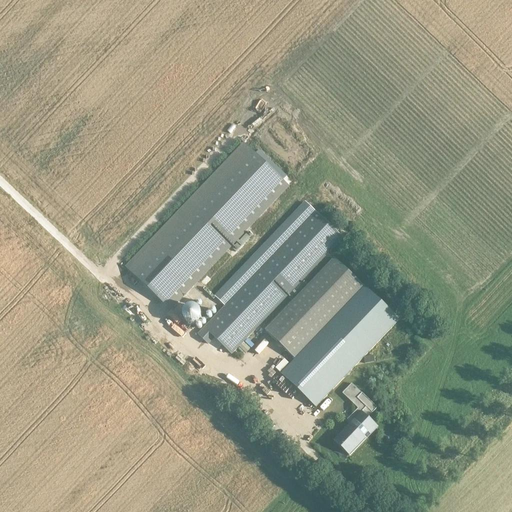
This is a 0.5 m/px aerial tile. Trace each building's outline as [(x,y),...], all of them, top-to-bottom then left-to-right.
[(245,145),(127,269),(170,310),(288,187),(245,145)] [(214,338),(231,355),(342,238),(316,213),(198,336),(208,345),(214,338)] [(294,359),(281,373),(316,406),(398,319),(364,288),(335,259),(265,332),(294,359)] [(194,301),(182,311),(191,323),(198,318),(193,312),(199,308),(194,301)] [(273,356),(279,349),(274,345),(268,352),(273,356)] [(365,386),(360,390),(366,397),(371,393),(365,386)] [(346,448),(348,447),(354,453),(377,428),(368,419),(377,409),(362,394),(357,399),(366,408),(355,419),(357,421),(353,426),(351,424),(338,437),(342,441),(340,443),(346,448)] [(412,445),(415,424),(402,423),(399,443),(412,445)]
